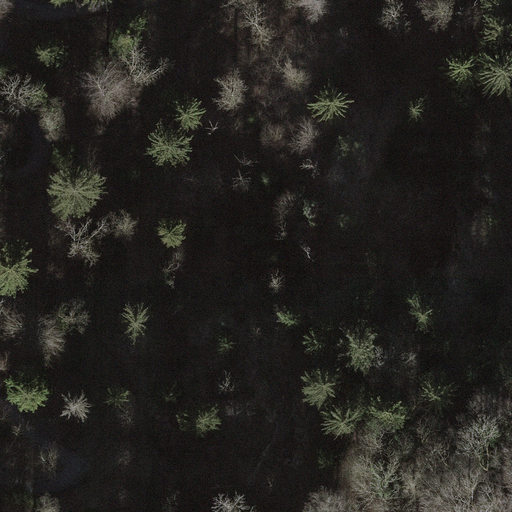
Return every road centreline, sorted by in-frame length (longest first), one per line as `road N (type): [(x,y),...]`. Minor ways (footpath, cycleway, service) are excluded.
road 1 (motorway): [(198,511),(0,471)]
road 2 (track): [(0,401),(72,469),(66,481),(43,487),(24,489),(0,477)]
road 3 (track): [(0,49),(40,153),(27,170),(0,174)]
